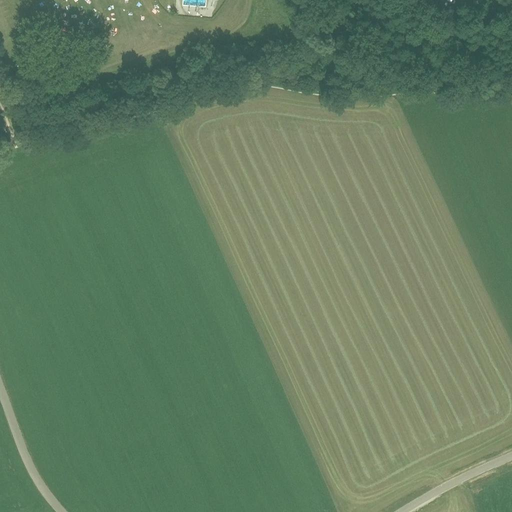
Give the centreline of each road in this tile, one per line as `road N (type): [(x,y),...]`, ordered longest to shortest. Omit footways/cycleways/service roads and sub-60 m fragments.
road 1 (unclassified): [(62,511),(27,462),(0,390)]
road 2 (unclassified): [(401,511),(511,455)]
